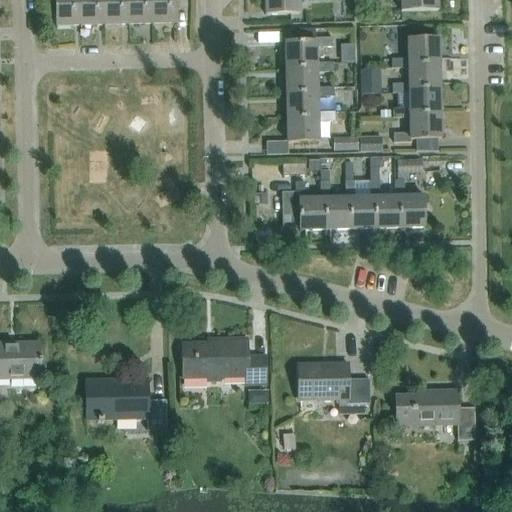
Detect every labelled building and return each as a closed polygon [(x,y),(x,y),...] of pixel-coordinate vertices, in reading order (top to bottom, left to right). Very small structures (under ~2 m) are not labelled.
[(55,0),(56,27),(81,26),(80,0),(55,0)] [(80,0),(81,26),(105,26),(104,0),(80,0)] [(104,0),(105,26),(129,25),(128,0),(104,0)] [(128,0),(129,25),(153,24),(152,0),(128,0)] [(152,0),(153,24),(177,24),(176,0),(152,0)] [(297,0),(263,0),(264,15),(298,15),(297,0)] [(369,0),(357,0),(358,9),(369,9),(369,0)] [(436,0),(399,0),(400,13),(437,12),(436,0)] [(315,68),(314,64),(314,48),(330,48),(330,39),(312,39),(312,42),(283,43),(283,68),(315,68)] [(407,67),(407,65),(437,64),(437,39),(406,40),(407,59),(390,60),(391,68),(407,67)] [(314,64),(315,68),(283,68),(284,93),(316,92),(315,88),(315,73),(331,73),(331,63),(314,64)] [(407,93),(407,90),(438,89),(437,64),(407,65),(407,67),(407,85),(391,85),(392,93),(407,93)] [(371,95),(371,81),(359,81),(360,95),(371,95)] [(315,88),(316,92),(284,93),(285,118),(316,117),(316,113),(317,113),(315,98),(330,98),(331,87),(315,88)] [(407,90),(407,93),(407,108),(392,109),(392,112),(392,118),(408,117),(408,115),(439,114),(438,89),(407,90)] [(316,113),(316,117),(285,118),(286,143),(316,142),(316,123),(332,123),(332,112),(317,113),(316,113)] [(392,112),(382,112),(383,120),(392,120),(392,118),(392,112)] [(408,115),(408,117),(408,133),(392,133),(392,144),(409,143),(409,140),(439,139),(439,114),(408,115)] [(378,137),(358,137),(359,151),(378,151),(378,137)] [(354,140),(331,140),(331,153),(355,152),(354,140)] [(369,159),(369,169),(379,169),(379,159),(369,159)] [(419,161),(395,162),(396,175),(419,174),(419,161)] [(343,182),(343,200),(347,200),(348,231),(373,230),(372,199),(369,199),(353,199),(352,164),(344,164),(345,182),(343,182)] [(281,177),(305,177),(305,165),(281,165),(281,177)] [(318,201),(323,201),(324,231),(348,231),(347,200),(343,200),(328,200),(328,183),(328,172),(320,172),(320,183),(318,183),(318,201)] [(394,198),(396,198),(397,229),(422,229),(421,198),(402,198),(402,181),(394,182),(394,198)] [(372,199),(373,230),(397,229),(396,198),(394,198),(377,199),(377,182),(368,182),(369,199),(372,199)] [(324,231),(323,201),(318,201),(304,201),(303,184),(294,184),(294,195),(283,195),(282,195),(282,229),(284,229),(283,228),(298,228),(298,232),(324,231)] [(267,204),(266,196),(254,196),(254,204),(267,204)] [(246,378),(246,386),(266,385),(266,358),(249,359),(248,341),(217,341),(217,344),(183,345),(184,380),(208,379),(208,383),(222,382),(222,379),(246,378)] [(0,379),(41,379),(40,345),(0,346),(0,379)] [(338,401),(338,417),(364,416),(364,405),(369,404),(368,380),(349,381),(348,364),(333,365),(333,369),(298,370),(300,402),(338,401)] [(86,388),(86,423),(147,422),(147,431),(166,431),(166,402),(148,402),(148,381),(125,381),(125,387),(86,388)] [(397,396),(397,427),(458,426),(459,441),(475,441),(474,409),(459,409),(458,392),(434,392),(434,395),(397,396)] [(490,464),(490,447),(473,447),(473,465),(490,464)]
